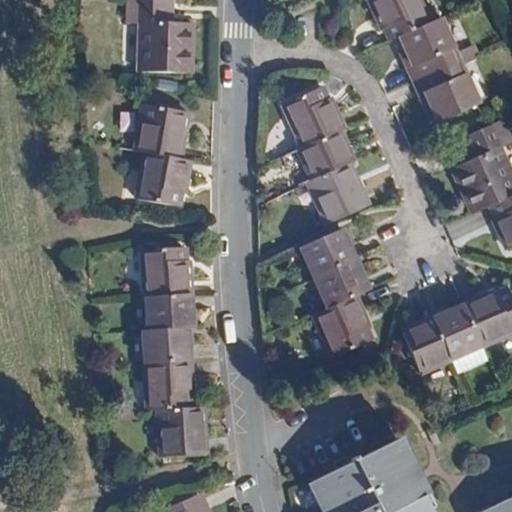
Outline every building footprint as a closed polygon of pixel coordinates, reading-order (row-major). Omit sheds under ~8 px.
[(137,23),(136,70),(187,70),(189,24),(170,23),(170,0),(123,0),(123,22),(137,23)] [(366,0),(378,25),(381,24),(388,40),(395,37),(426,23),(415,0),(366,0)] [(395,37),(410,67),(405,70),(411,82),(456,62),(436,19),(426,23),(395,37)] [(411,82),(418,95),(422,94),(435,123),(475,105),(456,62),(411,82)] [(281,106),(299,149),(337,131),(341,129),(328,100),(324,101),(318,88),(281,106)] [(139,103),(130,149),(141,150),(174,157),(182,112),(139,103)] [(449,170),(470,216),(487,207),(511,195),(511,184),(495,148),(508,142),(499,122),(458,140),(467,161),(449,170)] [(295,150),(309,181),(346,164),(350,163),(337,131),(299,149),(295,150)] [(141,150),(132,198),(170,205),(173,190),(179,191),(185,158),(174,157),(141,150)] [(305,183),(324,225),(332,221),(365,206),(346,164),(309,181),(305,183)] [(490,221),(503,252),(511,247),(511,195),(487,207),(493,220),(490,221)] [(327,234),(297,248),(310,279),(350,261),(336,230),(327,234)] [(139,247),(141,294),(187,292),(185,259),(180,259),(179,245),(139,247)] [(310,279),(323,308),(351,296),(363,290),(350,261),(310,279)] [(141,294),(143,327),(185,325),(189,324),(187,292),(141,294)] [(461,306),(479,348),(511,333),(511,308),(505,292),(493,297),(490,294),(461,306)] [(310,314),(328,360),(366,344),(359,327),(363,325),(351,296),(323,308),(310,314)] [(430,320),(447,362),(479,348),(461,306),(430,320)] [(400,332),(418,375),(447,362),(430,320),(400,332)] [(139,327),(141,362),(186,360),(185,325),(143,327),(139,327)] [(141,362),(143,408),(154,408),(184,407),(184,393),(187,392),(186,360),(141,362)] [(154,408),(156,454),(201,453),(200,406),(184,407),(154,408)] [(426,436),(432,446),(437,443),(432,433),(426,436)] [(309,480),(324,511),(428,511),(393,439),(309,480)] [(154,511),(198,511),(191,494),(154,511)] [(511,511),(511,495),(476,511),(511,511)]
